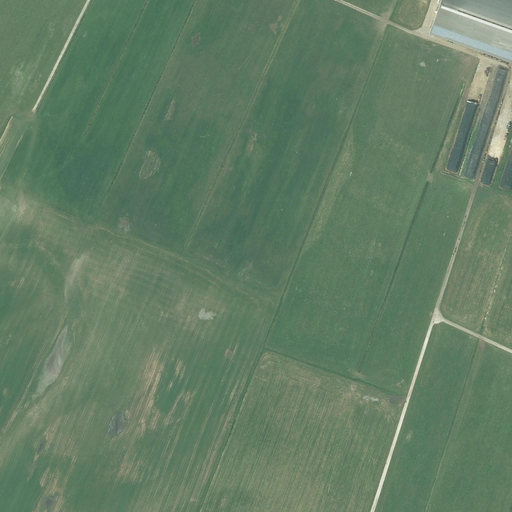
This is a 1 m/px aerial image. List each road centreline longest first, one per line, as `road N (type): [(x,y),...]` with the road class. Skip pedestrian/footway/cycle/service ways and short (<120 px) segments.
road 1 (track): [(372,511),(511,88)]
road 2 (track): [(222,292),(84,232),(32,114),(88,0)]
road 3 (track): [(511,69),(378,18)]
road 4 (track): [(0,296),(60,177)]
